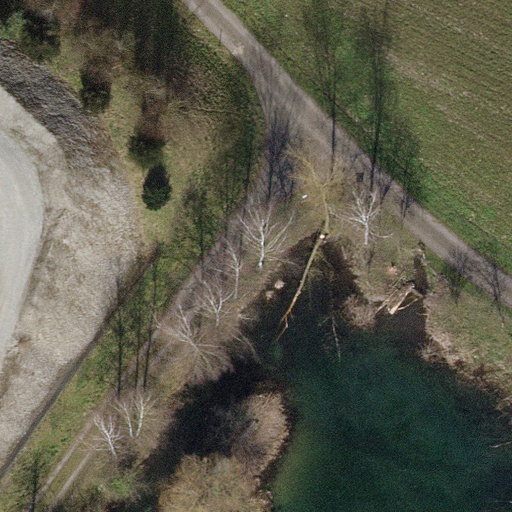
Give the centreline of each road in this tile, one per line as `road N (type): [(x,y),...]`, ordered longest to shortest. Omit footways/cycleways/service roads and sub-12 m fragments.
road 1 (track): [(301,125),(26,511)]
road 2 (track): [(511,304),(301,125)]
road 3 (track): [(301,125),(179,0)]
